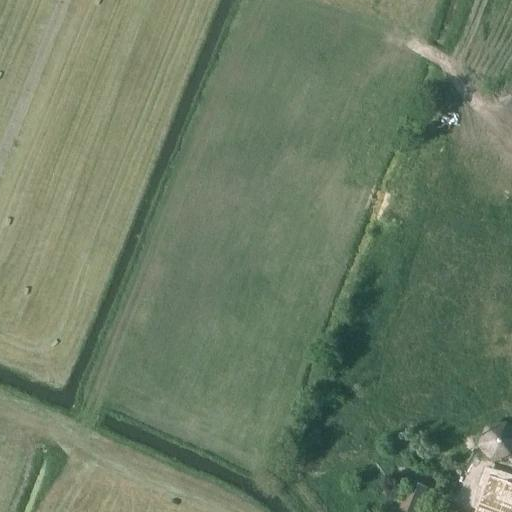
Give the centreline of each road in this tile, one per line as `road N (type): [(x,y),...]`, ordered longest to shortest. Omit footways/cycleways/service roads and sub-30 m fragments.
road 1 (track): [(101,406),(139,324),(242,157)]
road 2 (track): [(309,511),(275,468),(101,406)]
road 3 (track): [(101,406),(81,444),(231,511)]
road 4 (track): [(0,159),(62,0)]
road 5 (track): [(405,40),(448,62),(511,134)]
